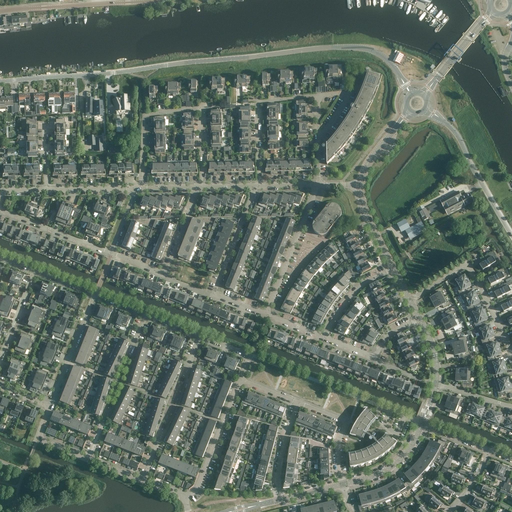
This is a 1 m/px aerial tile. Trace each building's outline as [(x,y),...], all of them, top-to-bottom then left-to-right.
[(19,27),(19,26),(19,17),(11,18),(11,21),(8,21),(9,29),(13,29),(13,26),(19,25),(19,27)] [(19,17),(19,26),(20,26),(20,25),(26,24),(26,28),(30,27),(30,19),(26,20),(26,17),(19,17)] [(0,30),(5,30),(9,29),(8,21),(5,22),(5,19),(0,19),(0,30)] [(351,109),(352,109),(353,110),(352,113),(350,116),(348,119),(345,124),(342,128),(339,132),(336,136),(333,140),(330,143),(328,145),(327,146),(327,154),(328,155),(327,156),(327,165),(327,164),(335,157),(336,157),(337,157),(338,157),(339,156),(340,155),(340,154),(341,154),(341,153),(341,152),(340,151),(343,148),(346,145),(347,145),(348,145),(348,144),(349,144),(350,143),(351,142),(351,141),(351,140),(351,139),(351,138),(353,135),(355,132),(356,132),(357,132),(358,131),(359,131),(359,130),(360,130),(360,129),(360,128),(360,127),(360,126),(360,125),(362,121),(364,118),(366,114),(368,110),(370,107),(372,103),(373,99),(375,96),(376,93),(378,89),(379,85),(380,81),(382,75),(381,77),(369,73),(367,72),(366,77),(364,82),(362,88),(359,94),(357,100),(354,105),(353,105),(352,105),(351,106),(351,107),(351,108),(351,109)] [(270,75),(268,75),(268,74),(263,74),(263,75),(261,75),(262,79),(263,79),(263,86),(269,86),(269,82),(270,82),(270,79),(270,75)] [(192,81),(192,82),(188,82),(188,87),(189,87),(189,89),(191,89),(191,93),(197,93),(197,81),(192,81)] [(173,96),(173,84),(168,84),(165,84),(165,89),(166,89),(166,91),(168,91),(168,95),(173,95),(173,96)] [(158,87),(155,87),(150,87),(149,87),(149,92),(150,92),(150,98),(156,98),(156,94),(157,94),(157,91),(158,91),(158,87)] [(19,104),(15,104),(16,113),(19,113),(19,108),(20,108),(20,106),(24,106),(24,95),(18,95),(19,104)] [(29,95),(24,95),(24,106),(25,113),(25,116),(32,116),(32,112),(30,112),(26,112),(26,106),(30,106),(30,102),(29,95)] [(115,100),(112,101),(114,106),(115,108),(115,115),(116,115),(129,115),(131,115),(130,104),(128,104),(127,104),(126,96),(119,97),(119,99),(118,98),(118,99),(116,100),(115,100)] [(12,97),(5,98),(5,107),(12,107),(12,113),(16,113),(15,104),(12,104),(12,97)] [(86,98),(85,113),(93,114),(93,104),(94,99),(86,98)] [(297,111),(309,111),(309,104),(307,104),(307,101),(297,102),(298,105),(296,105),(297,111)] [(93,104),(93,114),(93,116),(103,116),(102,102),(95,102),(95,104),(93,104)] [(268,114),(279,114),(279,107),(277,108),(277,104),(268,105),(268,114)] [(239,117),(252,117),(252,111),(250,111),(250,107),(240,108),(240,111),(239,111),(239,117)] [(211,120),(222,120),(222,114),(221,114),(221,110),(211,111),(211,120)] [(309,117),(309,111),(297,111),(297,117),(298,117),(298,120),(307,120),(307,117),(309,117)] [(183,123),(195,123),(195,117),(193,117),(193,113),(184,114),(184,117),(183,117),(183,123)] [(268,123),(278,123),(278,120),(279,120),(279,114),(268,114),(268,123)] [(155,126),(166,126),(166,120),(164,120),(164,116),(155,117),(155,126)] [(252,123),(252,117),(239,117),(240,123),(241,123),(241,126),(250,126),(250,123),(252,123)] [(55,129),(65,129),(65,123),(64,123),(64,120),(63,120),(63,118),(58,119),(58,120),(54,120),(55,129)] [(222,126),(222,120),(211,120),(211,129),(221,129),(221,126),(222,126)] [(297,129),(309,129),(309,122),(308,122),(307,120),(298,120),(298,123),(297,123),(297,129)] [(26,124),(26,130),(37,130),(37,121),(27,121),(27,124),(26,124)] [(195,123),(183,123),(183,130),(184,129),(184,132),(194,132),(194,129),(195,130),(195,123)] [(278,126),(278,123),(268,123),(268,132),(279,132),(279,125),(278,126)] [(166,132),(166,126),(155,126),(155,135),(165,135),(165,132),(166,132)] [(240,135),(252,135),(252,129),(250,129),(250,126),(241,126),(241,129),(240,129),(240,135)] [(65,136),(65,129),(55,129),(55,138),(64,138),(64,136),(65,136)] [(221,132),(221,129),(211,129),(212,138),(222,138),(222,132),(221,132)] [(310,135),(309,129),(297,129),(297,135),(298,135),(298,138),(308,138),(308,135),(310,135)] [(37,130),(26,130),(26,136),(27,136),(27,139),(37,139),(37,130)] [(183,141),(195,141),(195,135),(194,135),(194,132),(184,132),(184,135),(183,135),(183,141)] [(279,138),(279,132),(268,132),(268,141),(278,141),(278,138),(279,138)] [(165,138),(165,135),(155,135),(155,144),(166,144),(166,138),(165,138)] [(252,135),(240,135),(240,141),(241,141),(241,144),(251,144),(251,141),(252,141),(252,135)] [(55,148),(66,147),(66,141),(64,141),(64,138),(55,138),(55,148)] [(222,144),(222,138),(212,138),(212,147),(221,147),(221,144),(222,144)] [(308,140),(308,138),(298,138),(298,141),(297,141),(297,147),(300,147),(302,147),(310,147),(310,140),(308,140)] [(37,139),(27,139),(27,142),(26,142),(26,148),(37,148),(37,139)] [(195,147),(195,141),(183,141),(183,148),(184,147),(184,150),(194,150),(194,147),(195,147)] [(278,144),(278,141),(268,141),(269,150),(279,150),(279,143),(278,144)] [(111,144),(110,152),(121,153),(121,149),(116,149),(116,145),(111,144)] [(166,150),(166,144),(155,144),(155,153),(165,153),(165,150),(166,150)] [(251,147),(251,144),(241,144),(241,147),(240,147),(240,153),(252,153),(252,147),(251,147)] [(66,154),(66,147),(55,148),(55,157),(65,157),(65,154),(66,154)] [(37,148),(26,148),(27,154),(28,154),(28,157),(37,157),(37,148)] [(271,175),(274,175),(274,162),(267,162),(267,167),(266,167),(266,172),(271,172),(271,175)] [(303,162),(303,174),(307,174),(306,171),(312,171),(311,167),(310,162),(303,162)] [(68,163),(68,166),(68,179),(72,179),(72,176),(77,176),(76,171),(75,166),(77,166),(76,163),(75,163),(68,163)] [(214,176),(217,176),(217,163),(210,164),(210,168),(209,168),(209,173),(214,173),(214,176)] [(246,163),(246,175),(250,175),(249,172),(255,172),(254,168),(253,163),(247,163),(246,163)] [(11,167),(11,164),(3,165),(3,173),(2,177),(8,177),(7,180),(11,180),(11,167)] [(17,164),(11,164),(11,167),(11,180),(15,180),(14,177),(20,177),(19,172),(18,172),(18,167),(17,167),(17,164)] [(32,167),(32,164),(24,164),(24,170),(24,172),(23,177),(29,177),(28,180),(32,179),(32,167)] [(39,164),(32,164),(32,167),(32,179),(36,179),(35,177),(41,176),(40,172),(39,172),(39,164)] [(57,179),(61,179),(61,166),(61,164),(53,164),(53,172),(52,176),(58,176),(57,179)] [(157,177),(161,177),(160,164),(153,165),(153,170),(152,170),(152,174),(157,174),(157,177)] [(189,164),(190,176),(193,176),(193,173),(198,173),(197,169),(197,164),(189,164)] [(114,178),(117,178),(117,165),(110,165),(110,170),(109,170),(109,175),(114,175),(114,178)] [(124,165),(125,178),(128,178),(128,175),(133,175),(133,170),(132,170),(132,165),(126,165),(124,165)] [(86,178),(89,178),(89,166),(82,166),(82,171),(81,171),(80,176),(86,176),(86,178)] [(96,166),(96,178),(100,178),(100,175),(105,175),(104,171),(104,166),(96,166)] [(443,207),(462,198),(461,197),(458,192),(440,201),(443,207)] [(447,216),(473,202),(469,193),(461,197),(462,198),(443,207),(447,216)] [(294,203),(297,195),(298,194),(293,195),(293,196),(291,195),(288,203),(293,205),(294,203)] [(299,196),(297,195),(294,203),(300,205),(301,202),(303,203),(303,202),(305,198),(303,197),(304,194),(300,194),(299,196)] [(263,198),(261,197),(261,198),(260,202),(258,204),(267,208),(271,196),(272,195),(267,195),(267,197),(264,196),(263,198)] [(274,205),(275,203),(278,196),(278,195),(274,195),(273,196),(271,196),(268,203),(274,205)] [(280,205),(281,203),(284,196),(285,195),(280,195),(280,196),(278,196),(275,203),(280,205)] [(287,205),(288,203),(291,195),(287,195),(286,196),(284,196),(281,203),(287,205)] [(207,207),(211,196),(207,196),(206,198),(204,197),(203,199),(201,198),(201,199),(200,203),(199,203),(201,204),(200,206),(207,209),(207,207)] [(213,208),(218,196),(213,196),(213,198),(211,197),(212,196),(211,196),(207,207),(207,206),(213,208)] [(219,209),(220,207),(220,206),(224,196),(220,196),(219,198),(218,197),(218,196),(213,208),(213,209),(214,207),(219,209)] [(221,204),(227,206),(231,196),(226,196),(226,197),(224,197),(224,196),(220,206),(220,207),(221,204)] [(233,206),(237,196),(233,196),(232,197),(231,197),(231,196),(227,206),(233,208),(233,206)] [(238,196),(237,196),(233,206),(234,204),(240,206),(241,203),(243,204),(244,200),(245,200),(245,199),(243,199),(244,196),(239,196),(239,197),(237,197),(238,196)] [(141,205),(147,208),(151,197),(147,197),(146,199),(144,198),(143,200),(141,200),(140,204),(139,204),(141,205)] [(148,206),(153,208),(157,197),(153,197),(153,199),(151,198),(151,197),(147,208),(148,206)] [(157,197),(153,208),(159,210),(160,208),(164,197),(160,197),(159,199),(158,198),(158,197),(157,197)] [(166,210),(167,208),(166,207),(170,197),(166,197),(166,199),(164,198),(164,197),(160,208),(166,210)] [(166,207),(167,208),(167,207),(172,209),(177,197),(173,197),(172,198),(171,198),(171,197),(170,197),(166,207)] [(177,197),(172,209),(174,205),(180,207),(181,204),(183,205),(184,201),(185,201),(183,200),(184,197),(179,197),(179,198),(177,198),(177,197)] [(99,214),(104,201),(101,200),(100,202),(97,201),(97,202),(94,201),(93,210),(94,211),(94,212),(99,214)] [(29,216),(35,203),(31,201),(31,204),(28,203),(25,202),(23,212),(25,212),(24,214),(29,216)] [(64,214),(69,203),(66,201),(65,204),(62,202),(62,203),(59,202),(58,211),(64,214)] [(107,203),(104,201),(99,214),(102,215),(99,221),(106,224),(108,220),(104,219),(106,215),(112,208),(108,207),(109,206),(106,205),(107,203)] [(38,204),(35,203),(29,216),(35,218),(35,216),(36,217),(42,209),(39,208),(39,207),(37,206),(38,204)] [(72,204),(69,203),(64,214),(71,217),(77,209),(74,208),(74,207),(71,206),(72,204)] [(332,204),(331,204),(331,205),(328,209),(326,208),(315,222),(314,223),(314,224),(313,225),(313,226),(313,227),(313,228),(313,229),(313,230),(314,231),(314,232),(315,232),(315,233),(316,234),(317,234),(318,235),(319,235),(320,236),(321,236),(322,236),(323,236),(324,236),(324,235),(325,235),(325,234),(326,234),(327,233),(328,232),(340,218),(338,217),(341,212),(342,212),(341,211),(341,210),(341,209),(340,209),(340,208),(339,207),(338,206),(336,205),(335,205),(335,204),(334,204),(333,204),(332,204)] [(426,208),(419,212),(423,221),(431,217),(426,208)] [(64,214),(58,211),(52,219),(55,220),(55,221),(58,222),(57,224),(60,225),(64,214)] [(70,226),(71,217),(64,214),(60,225),(63,226),(64,224),(67,225),(67,224),(70,226)] [(193,221),(192,223),(202,227),(204,223),(192,217),(191,218),(192,218),(191,220),(193,221)] [(254,217),(252,222),(260,225),(262,220),(254,217)] [(287,218),(285,224),(293,227),(295,222),(292,220),(293,218),(288,218),(288,219),(287,218)] [(222,224),(233,228),(234,224),(236,225),(237,225),(236,225),(237,223),(231,220),(230,222),(224,219),(222,224)] [(421,222),(410,228),(405,220),(398,224),(401,231),(405,229),(410,239),(425,230),(421,222)] [(133,221),(131,226),(139,229),(141,224),(133,221)] [(90,237),(95,224),(90,222),(89,223),(88,223),(82,231),(85,232),(85,233),(87,234),(87,236),(90,237)] [(250,224),(249,227),(258,230),(260,225),(252,222),(251,224),(250,223),(250,224)] [(100,226),(95,224),(90,237),(93,238),(94,236),(96,237),(97,236),(100,238),(101,228),(110,229),(111,226),(101,223),(100,226)] [(164,228),(172,231),(174,226),(166,223),(164,228)] [(202,227),(192,223),(191,226),(189,225),(188,225),(189,225),(188,227),(200,232),(202,227)] [(11,238),(11,237),(15,228),(14,228),(12,227),(12,226),(7,224),(6,225),(3,233),(7,235),(6,236),(11,238)] [(220,229),(233,234),(233,232),(234,232),(232,231),(233,228),(222,224),(220,229)] [(292,228),(293,227),(285,224),(283,229),(292,232),(293,229),(292,228)] [(131,226),(129,231),(137,234),(139,229),(131,226)] [(23,232),(20,231),(21,229),(15,227),(14,228),(15,228),(11,237),(15,238),(14,240),(19,242),(20,240),(23,232)] [(189,230),(188,233),(198,237),(200,232),(188,227),(187,229),(189,230)] [(258,230),(249,227),(248,230),(249,230),(248,232),(256,235),(258,230)] [(162,233),(170,236),(172,231),(164,228),(162,233)] [(232,236),(233,234),(220,229),(218,234),(229,238),(230,235),(232,236)] [(291,235),(292,232),(283,229),(281,234),(289,237),(290,235),(291,235)] [(23,230),(23,232),(20,240),(28,243),(32,234),(23,230)] [(137,234),(129,231),(127,236),(135,239),(137,234)] [(347,243),(356,239),(352,231),(343,235),(347,243)] [(254,240),(256,235),(248,232),(246,237),(254,240)] [(169,238),(170,236),(162,233),(160,238),(169,241),(170,238),(169,238)] [(198,237),(188,233),(187,235),(185,234),(185,235),(184,237),(197,242),(198,237)] [(37,247),(40,237),(32,234),(28,243),(37,247)] [(228,241),(229,238),(218,234),(216,239),(229,244),(230,242),(230,241),(228,241)] [(289,237),(281,234),(279,239),(287,242),(289,237)] [(135,239),(127,236),(125,241),(133,244),(135,239)] [(44,252),(45,250),(49,240),(48,242),(45,241),(46,239),(40,237),(37,247),(40,248),(39,250),(44,252)] [(185,240),(184,242),(195,246),(197,242),(184,237),(183,239),(185,240)] [(244,242),(252,245),(254,240),(246,237),(244,242)] [(158,243),(166,246),(167,244),(168,245),(168,244),(169,241),(160,238),(158,243)] [(215,243),(225,248),(226,245),(228,246),(228,245),(229,244),(216,239),(215,243)] [(277,244),(285,247),(287,242),(279,239),(277,244)] [(347,243),(351,250),(360,246),(356,239),(347,243)] [(49,240),(45,250),(49,252),(48,253),(53,255),(53,253),(57,244),(56,245),(54,244),(54,243),(49,240)] [(133,244),(125,241),(123,246),(126,248),(126,249),(129,250),(130,249),(131,249),(133,244)] [(195,246),(184,242),(183,245),(181,244),(180,246),(193,251),(195,246)] [(252,245),(244,242),(243,244),(242,243),(242,244),(243,244),(241,247),(250,250),(252,245)] [(158,243),(156,248),(164,251),(166,246),(158,243)] [(224,250),(225,248),(215,243),(213,248),(225,253),(226,251),(224,250)] [(63,246),(57,244),(53,253),(57,255),(56,256),(61,258),(62,257),(66,247),(65,247),(65,248),(62,247),(63,246)] [(285,249),(285,247),(277,244),(275,249),(284,252),(285,249)] [(327,249),(333,256),(337,253),(339,251),(335,246),(333,247),(331,245),(332,245),(331,245),(329,247),(327,249)] [(193,251),(180,246),(180,248),(179,248),(181,249),(180,252),(191,256),(193,251)] [(355,258),(364,254),(360,246),(351,250),(355,258)] [(66,247),(62,257),(65,258),(65,260),(69,262),(70,260),(74,251),(74,250),(73,252),(71,251),(71,249),(66,247)] [(250,250),(241,247),(240,250),(241,250),(240,252),(248,255),(250,250)] [(164,251),(156,248),(154,253),(162,256),(164,251)] [(224,255),(225,253),(213,248),(211,253),(221,257),(222,254),(224,255),(225,255),(224,255)] [(283,255),(284,252),(275,249),(273,254),(281,257),(282,255),(283,255)] [(333,256),(327,249),(325,251),(322,253),(329,260),(333,256)] [(79,263),(82,254),(74,251),(70,260),(79,263)] [(191,256),(180,252),(178,257),(179,257),(178,259),(179,259),(183,261),(184,261),(184,259),(189,261),(191,256)] [(240,252),(238,257),(246,260),(248,255),(240,252)] [(479,265),(483,270),(496,262),(495,261),(498,259),(493,252),(485,257),(487,260),(479,265)] [(160,261),(162,256),(154,253),(152,258),(153,258),(153,259),(156,261),(157,260),(160,261)] [(220,260),(221,257),(211,253),(209,258),(221,262),(222,261),(222,260),(220,260)] [(318,257),(325,264),(329,260),(322,253),(320,255),(318,257)] [(87,267),(91,257),(82,254),(79,263),(87,267)] [(271,259),(279,262),(281,257),(273,254),(271,259)] [(367,261),(364,254),(355,258),(359,266),(367,261)] [(96,259),(91,257),(87,267),(91,268),(90,270),(95,272),(99,262),(96,261),(96,259)] [(246,260),(238,257),(236,262),(244,265),(246,260)] [(321,268),(325,264),(318,257),(316,259),(314,261),(321,268)] [(207,262),(218,267),(219,264),(221,265),(221,264),(221,262),(209,258),(207,262)] [(277,267),(279,262),(271,259),(269,264),(277,267)] [(311,265),(318,272),(320,273),(324,269),(321,268),(314,261),(313,263),(311,265)] [(371,269),(367,261),(359,266),(363,273),(371,269)] [(216,271),(218,267),(207,262),(205,267),(210,269),(209,271),(214,273),(215,271),(216,271)] [(235,264),(233,267),(242,270),(244,265),(236,262),(235,264),(234,264),(235,264)] [(277,269),(277,267),(269,264),(267,269),(276,272),(277,269)] [(314,276),(318,272),(311,265),(309,267),(307,270),(314,276)] [(118,279),(121,271),(119,270),(119,268),(113,266),(109,276),(114,277),(113,279),(117,281),(118,279)] [(242,270),(233,267),(232,270),(233,270),(232,272),(240,275),(242,270)] [(488,279),(491,285),(505,278),(504,277),(507,275),(503,268),(495,273),(496,275),(488,279)] [(122,269),(121,271),(118,279),(126,282),(130,273),(122,269)] [(275,275),(276,272),(267,269),(265,274),(273,277),(274,275),(275,275)] [(8,281),(13,283),(18,273),(15,272),(16,271),(11,270),(10,273),(11,273),(8,281)] [(305,272),(303,274),(311,280),(314,276),(307,270),(305,272)] [(339,282),(346,289),(348,286),(350,284),(348,282),(350,281),(349,280),(352,277),(349,271),(345,275),(345,276),(343,278),(339,282)] [(240,275),(232,272),(230,277),(238,280),(240,275)] [(18,273),(13,283),(19,286),(22,278),(23,278),(24,275),(20,273),(20,274),(18,273)] [(139,276),(130,273),(126,282),(135,286),(139,276)] [(263,279),(271,282),(273,277),(265,274),(263,279)] [(311,280),(303,274),(302,276),(300,279),(308,284),(311,280)] [(458,276),(451,280),(454,284),(455,284),(457,287),(469,280),(467,276),(466,277),(465,275),(459,278),(458,276)] [(143,291),(143,289),(147,281),(146,281),(144,280),(144,278),(139,276),(135,286),(139,287),(139,289),(143,291)] [(238,280),(230,277),(228,282),(236,285),(238,280)] [(147,279),(146,281),(147,281),(143,289),(148,291),(147,292),(151,294),(152,292),(155,284),(152,283),(153,282),(147,279)] [(269,287),(271,282),(263,279),(261,284),(269,287)] [(308,284),(300,279),(298,281),(297,283),(305,289),(308,284)] [(469,280),(457,287),(459,290),(457,291),(460,296),(467,292),(466,289),(471,286),(470,285),(471,284),(469,280)] [(503,289),(494,293),(497,299),(511,292),(511,291),(511,283),(511,281),(509,282),(501,286),(503,289)] [(38,293),(44,296),(48,285),(46,284),(42,282),(41,285),(41,286),(38,293)] [(236,285),(228,282),(226,287),(230,289),(229,290),(232,291),(233,290),(234,290),(236,285)] [(344,291),(346,289),(339,282),(335,286),(343,293),(344,291)] [(373,294),(382,289),(378,282),(369,286),(373,294)] [(155,283),(155,284),(152,292),(156,294),(155,296),(160,297),(160,296),(164,286),(163,287),(161,286),(161,285),(155,283)] [(305,289),(297,283),(295,286),(294,288),(302,293),(305,289)] [(259,289),(267,292),(269,287),(261,284),(259,289)] [(48,285),(44,296),(50,298),(53,290),(55,287),(51,285),(50,286),(48,285)] [(168,299),(172,290),(172,289),(172,291),(169,290),(170,288),(164,286),(160,296),(164,297),(164,299),(168,301),(168,299)] [(341,295),(343,293),(335,286),(331,291),(339,297),(341,295)] [(291,293),(299,298),(302,293),(294,288),(292,290),(291,293)] [(434,303),(445,297),(442,292),(444,291),(442,288),(435,291),(436,294),(431,297),(434,303)] [(265,297),(267,292),(259,289),(257,294),(265,297)] [(377,301),(386,297),(382,289),(373,294),(375,298),(374,299),(376,302),(377,301)] [(177,302),(181,293),(172,290),(168,299),(177,302)] [(67,305),(71,294),(69,294),(69,293),(65,291),(64,294),(65,295),(64,296),(61,295),(59,301),(67,305)] [(337,299),(339,297),(331,291),(328,295),(336,301),(337,299)] [(467,292),(460,296),(462,300),(463,300),(465,303),(478,297),(476,293),(475,293),(474,292),(468,295),(467,292)] [(185,306),(189,296),(181,293),(177,302),(185,306)] [(299,298),(291,293),(288,298),(296,303),(299,298)] [(71,294),(67,305),(73,307),(76,299),(77,300),(78,296),(74,295),(71,294)] [(265,297),(257,294),(255,299),(256,299),(256,300),(259,302),(260,301),(263,302),(265,297)] [(324,300),(332,305),(334,303),(336,301),(328,295),(324,300)] [(0,299),(0,304),(12,309),(15,300),(5,296),(3,301),(0,299)] [(194,309),(197,300),(197,299),(197,301),(194,300),(195,298),(189,296),(185,306),(190,307),(189,309),(193,311),(194,309)] [(381,309),(389,304),(386,297),(377,301),(381,309)] [(448,302),(445,297),(434,303),(436,308),(442,305),(444,308),(451,305),(449,301),(448,302)] [(478,297),(465,303),(466,307),(468,312),(475,308),(474,306),(480,303),(479,301),(480,301),(478,297)] [(509,302),(501,306),(504,312),(511,308),(511,297),(508,300),(509,302)] [(296,303),(288,298),(286,300),(285,303),(294,307),(296,303)] [(202,314),(202,312),(206,303),(205,304),(203,303),(203,302),(197,300),(194,309),(198,311),(197,312),(202,314)] [(329,310),(332,305),(324,300),(321,305),(329,310)] [(353,306),(360,312),(364,308),(365,307),(361,302),(360,302),(359,304),(357,302),(357,301),(353,306)] [(211,316),(214,306),(214,307),(211,306),(211,305),(206,303),(202,312),(206,314),(206,316),(210,317),(211,316)] [(292,312),(294,307),(285,303),(284,306),(282,309),(283,309),(286,310),(285,312),(291,314),(292,312)] [(12,309),(0,304),(0,314),(8,318),(12,309)] [(385,316),(393,312),(389,304),(381,309),(385,316)] [(100,305),(99,308),(98,308),(95,317),(102,320),(106,308),(104,307),(100,305)] [(318,310),(327,314),(329,310),(321,305),(318,310)] [(28,315),(41,321),(43,317),(40,316),(42,311),(32,306),(28,315)] [(219,319),(223,310),(222,309),(222,311),(219,310),(220,308),(214,306),(211,316),(215,317),(214,319),(218,321),(219,319)] [(357,316),(360,312),(353,306),(349,310),(357,316)] [(106,308),(102,319),(108,321),(111,313),(112,314),(113,310),(109,308),(109,309),(106,308)] [(475,308),(468,312),(471,316),(473,320),(486,313),(484,309),(483,310),(482,308),(477,311),(475,308)] [(227,322),(231,313),(223,310),(219,319),(227,322)] [(327,314),(318,310),(315,315),(324,319),(327,314)] [(357,316),(349,310),(346,315),(354,321),(357,316)] [(448,317),(442,320),(445,325),(455,321),(456,320),(454,314),(455,313),(454,310),(446,314),(448,317)] [(120,329),(121,326),(125,316),(123,315),(123,314),(119,312),(118,316),(115,324),(116,324),(115,327),(120,329)] [(397,320),(393,312),(385,316),(389,324),(397,320)] [(236,326),(240,316),(231,313),(227,322),(236,326)] [(486,313),(473,320),(474,323),(476,328),(483,325),(482,322),(488,320),(487,318),(488,317),(486,313)] [(40,325),(41,321),(28,315),(25,324),(35,328),(37,323),(40,325)] [(321,324),(324,319),(315,315),(313,320),(312,322),(318,325),(319,323),(321,324)] [(354,321),(346,315),(343,320),(351,325),(354,321)] [(125,316),(121,326),(127,328),(130,321),(132,318),(128,316),(127,317),(125,316)] [(244,329),(248,320),(248,319),(247,321),(244,320),(245,318),(240,316),(236,326),(240,328),(240,329),(244,331),(244,329)] [(53,321),(52,325),(65,330),(69,321),(58,317),(56,322),(53,321)] [(253,322),(248,320),(244,329),(249,331),(248,332),(252,334),(256,324),(253,323),(253,322)] [(340,324),(348,330),(351,325),(343,320),(340,324)] [(455,321),(445,325),(448,331),(454,328),(455,331),(462,327),(461,324),(459,325),(456,320),(455,321)] [(345,334),(348,330),(340,324),(336,330),(337,330),(339,331),(338,333),(344,335),(345,334)] [(65,330),(52,325),(50,329),(53,330),(51,335),(62,339),(65,330)] [(483,325),(476,328),(478,333),(480,336),(493,331),(492,327),(491,327),(490,325),(484,328),(483,325)] [(153,339),(156,340),(160,330),(158,329),(158,328),(154,326),(152,330),(152,329),(151,330),(147,340),(152,342),(153,339)] [(446,328),(444,329),(443,326),(436,331),(438,335),(447,330),(446,328)] [(90,327),(88,332),(97,336),(100,330),(90,327)] [(367,335),(375,340),(378,335),(378,334),(378,335),(375,333),(376,332),(377,331),(372,327),(370,330),(367,335)] [(276,342),(280,332),(271,329),(267,338),(276,342)] [(160,330),(156,340),(162,342),(165,334),(165,335),(167,331),(162,330),(160,330)] [(493,331),(480,336),(481,339),(481,340),(483,345),(490,342),(489,339),(495,337),(494,335),(495,335),(493,331)] [(18,341),(31,347),(33,343),(30,341),(32,337),(21,332),(18,341)] [(97,336),(88,332),(86,337),(95,341),(97,336)] [(288,335),(280,332),(276,342),(284,345),(288,335)] [(399,344),(408,340),(404,332),(395,337),(399,344)] [(169,349),(174,351),(179,337),(177,336),(173,334),(172,337),(173,338),(169,345),(171,346),(169,349)] [(292,350),(293,348),(296,340),(293,339),(294,338),(288,335),(284,345),(288,346),(287,348),(292,350)] [(372,345),(375,340),(367,335),(365,338),(363,337),(360,342),(362,343),(368,345),(369,343),(372,344),(372,345)] [(84,342),(93,346),(95,341),(86,337),(84,342)] [(179,337),(174,351),(178,352),(179,349),(181,350),(182,346),(185,347),(187,343),(185,342),(186,339),(182,337),(182,338),(179,337)] [(454,349),(468,347),(466,341),(467,341),(467,337),(459,339),(459,342),(453,343),(454,349)] [(117,344),(126,348),(129,343),(120,339),(117,344)] [(301,352),(304,343),(302,342),(302,341),(296,339),(296,340),(293,348),(296,350),(295,351),(301,353),(301,352)] [(403,352),(411,348),(408,340),(399,344),(403,352)] [(30,350),(31,347),(18,341),(14,350),(25,354),(27,349),(30,350)] [(91,351),(93,346),(84,342),(82,347),(91,351)] [(313,347),(310,346),(311,344),(305,342),(304,343),(301,352),(304,353),(304,354),(309,356),(309,355),(313,347)] [(490,342),(483,345),(484,350),(485,349),(486,353),(500,348),(499,344),(497,344),(497,343),(491,345),(490,342)] [(43,347),(42,351),(55,356),(59,347),(48,343),(46,348),(43,347)] [(117,344),(115,349),(124,353),(126,348),(117,344)] [(321,350),(318,349),(319,348),(313,345),(313,347),(309,355),(313,356),(312,358),(317,360),(318,358),(321,350)] [(80,352),(89,356),(91,351),(82,347),(80,352)] [(138,353),(147,356),(149,350),(139,347),(138,353)] [(469,353),(468,347),(454,349),(456,356),(462,354),(462,358),(471,356),(470,352),(469,353)] [(204,359),(210,361),(214,351),(212,350),(212,349),(208,348),(207,351),(204,359)] [(407,360),(415,355),(411,348),(403,352),(407,360)] [(500,348),(486,353),(487,356),(487,357),(489,362),(496,359),(495,356),(501,354),(500,353),(502,352),(500,348)] [(124,353),(115,349),(113,353),(121,358),(124,353)] [(322,349),(321,350),(318,358),(326,362),(330,352),(322,349)] [(55,356),(42,351),(40,355),(43,356),(39,365),(46,367),(48,363),(52,365),(55,356)] [(214,351),(210,361),(216,364),(219,356),(220,356),(221,353),(217,351),(216,352),(214,351)] [(87,361),(89,356),(80,352),(78,357),(87,361)] [(335,365),(338,355),(330,352),(326,362),(335,365)] [(121,358),(113,353),(110,358),(119,363),(121,358)] [(147,356),(138,353),(136,358),(145,361),(147,356)] [(223,367),(229,369),(233,359),(231,358),(231,357),(227,355),(226,359),(223,367)] [(346,360),(344,359),(344,358),(338,355),(335,365),(338,366),(338,368),(343,370),(343,368),(346,360)] [(417,358),(415,355),(407,360),(411,369),(416,370),(417,367),(417,366),(417,365),(417,364),(417,363),(416,362),(416,361),(415,359),(417,358)] [(87,361),(78,357),(76,362),(85,366),(87,361)] [(8,367),(21,372),(22,369),(19,367),(21,362),(11,358),(8,367)] [(119,363),(110,358),(108,363),(117,368),(119,363)] [(145,361),(136,358),(135,363),(144,366),(145,361)] [(233,359),(229,369),(235,371),(238,364),(240,360),(236,359),(235,359),(233,359)] [(347,359),(346,360),(343,368),(346,370),(346,371),(351,373),(351,372),(355,362),(355,363),(352,362),(353,361),(347,359)] [(496,359),(489,362),(490,367),(491,366),(492,370),(506,366),(505,362),(503,362),(503,360),(497,362),(496,359)] [(171,365),(180,369),(182,364),(173,360),(171,365)] [(359,376),(360,375),(364,365),(363,365),(363,367),(360,366),(361,364),(355,362),(351,372),(355,373),(354,374),(359,376)] [(117,368),(108,363),(105,368),(114,372),(117,368)] [(133,368),(142,371),(144,366),(135,363),(133,368)] [(168,370),(177,374),(180,369),(171,365),(168,370)] [(369,368),(364,365),(360,375),(363,376),(363,378),(368,380),(368,378),(372,369),(371,370),(369,369),(369,368)] [(72,371),(82,375),(84,370),(74,366),(72,371)] [(457,375),(471,376),(471,370),(472,370),(472,366),(464,366),(464,369),(457,369),(457,375)] [(506,366),(492,370),(493,374),(492,374),(494,379),(501,377),(500,374),(507,372),(506,370),(507,370),(506,366)] [(19,376),(21,372),(8,367),(4,376),(14,380),(16,375),(19,376)] [(112,377),(114,372),(105,368),(103,373),(112,377)] [(142,371),(133,368),(131,373),(141,376),(142,371)] [(33,373),(31,377),(45,382),(48,373),(38,369),(36,374),(33,373)] [(193,369),(191,374),(201,377),(202,371),(193,369)] [(368,378),(377,382),(380,372),(372,369),(368,378)] [(168,370),(166,375),(175,379),(177,374),(168,370)] [(80,380),(82,375),(72,371),(70,376),(80,380)] [(385,385),(389,375),(380,372),(377,382),(385,385)] [(141,376),(131,373),(130,379),(139,381),(141,376)] [(199,382),(201,377),(191,374),(190,379),(199,382)] [(175,379),(166,375),(164,380),(173,384),(175,379)] [(393,390),(393,388),(397,379),(396,380),(394,379),(394,378),(389,375),(385,385),(388,386),(388,388),(393,390)] [(470,382),(471,376),(457,375),(457,381),(463,382),(463,385),(471,385),(471,382),(470,382)] [(70,376),(68,381),(78,385),(80,380),(70,376)] [(100,382),(109,385),(111,379),(102,376),(100,382)] [(30,380),(33,382),(31,386),(29,386),(27,390),(35,393),(36,389),(41,391),(45,382),(31,377),(30,380)] [(501,377),(494,379),(495,384),(496,384),(497,387),(511,384),(510,380),(509,380),(508,378),(502,380),(501,377)] [(137,387),(139,381),(130,379),(128,384),(137,387)] [(188,384),(198,387),(199,382),(190,379),(188,384)] [(221,385),(230,388),(232,383),(223,379),(221,385)] [(401,393),(402,392),(406,382),(405,382),(405,383),(402,382),(403,381),(397,379),(393,388),(397,390),(396,391),(401,393)] [(173,384),(164,380),(161,384),(170,389),(173,384)] [(78,385),(68,381),(66,386),(76,390),(78,385)] [(109,385),(100,382),(98,387),(108,390),(109,385)] [(411,384),(406,382),(402,392),(405,393),(405,394),(410,396),(410,395),(414,385),(413,387),(411,386),(411,384)] [(170,389),(161,384),(159,389),(168,394),(170,389)] [(196,392),(198,387),(188,384),(187,389),(196,392)] [(511,384),(497,387),(497,391),(498,397),(506,395),(505,392),(511,390),(511,388),(511,384)] [(230,388),(221,385),(219,390),(228,393),(230,388)] [(420,388),(414,385),(410,395),(414,396),(413,398),(418,400),(422,390),(419,389),(420,388)] [(76,390),(66,386),(64,391),(74,395),(76,390)] [(125,391),(134,395),(136,390),(127,386),(125,391)] [(108,390),(98,387),(97,392),(106,395),(108,390)] [(165,399),(168,394),(159,389),(157,394),(165,399)] [(196,392),(187,389),(185,395),(194,398),(196,392)] [(228,393),(219,390),(217,395),(226,398),(228,393)] [(74,395),(64,391),(62,396),(72,400),(74,395)] [(134,395),(125,391),(122,396),(131,400),(134,395)] [(106,395),(97,392),(95,397),(104,400),(106,395)] [(245,403),(250,405),(255,395),(254,395),(249,393),(249,392),(245,403)] [(194,398),(185,395),(183,400),(193,403),(194,398)] [(226,398),(217,395),(215,400),(224,404),(226,398)] [(256,407),(260,397),(255,395),(250,405),(256,407)] [(450,396),(448,402),(459,407),(462,401),(464,402),(465,398),(457,395),(456,398),(450,396)] [(70,405),(72,400),(62,396),(60,401),(70,405)] [(131,400),(122,396),(120,401),(129,405),(131,400)] [(0,397),(0,410),(4,412),(8,402),(3,399),(0,397)] [(95,397),(94,403),(103,405),(104,400),(95,397)] [(261,410),(265,399),(260,397),(256,407),(261,410)] [(154,403),(163,406),(165,401),(155,398),(154,403)] [(266,412),(271,401),(265,399),(261,410),(266,412)] [(193,403),(183,400),(182,405),(191,408),(193,403)] [(224,404),(215,400),(213,405),(222,409),(224,404)] [(129,405),(120,401),(118,405),(126,410),(129,405)] [(271,414),(275,403),(271,401),(266,412),(271,414)] [(14,403),(12,402),(9,409),(11,411),(10,414),(19,418),(18,418),(19,418),(23,407),(17,405),(18,405),(14,403)] [(446,408),(445,411),(450,413),(458,416),(459,413),(457,412),(459,407),(448,402),(445,408),(446,408)] [(103,405),(94,403),(92,408),(101,411),(103,405)] [(163,406),(154,403),(152,408),(161,411),(163,406)] [(276,404),(275,403),(271,414),(277,416),(281,405),(276,404)] [(469,413),(475,415),(479,406),(473,404),(473,405),(469,404),(466,411),(470,412),(469,413)] [(118,405),(115,410),(124,415),(126,410),(118,405)] [(222,409),(213,405),(211,410),(220,414),(222,409)] [(281,405),(277,416),(282,418),(286,408),(281,405)] [(483,421),(487,411),(484,410),(485,408),(479,406),(475,415),(480,417),(480,419),(483,421)] [(178,412),(187,416),(190,411),(181,407),(178,412)] [(28,409),(26,408),(23,415),(26,416),(25,420),(33,423),(33,424),(37,413),(32,411),(28,409)] [(100,416),(101,411),(92,408),(90,413),(100,416)] [(161,411),(152,408),(150,413),(160,416),(161,411)] [(362,438),(364,433),(365,432),(368,427),(372,422),(376,417),(368,409),(366,411),(365,410),(362,415),(362,414),(360,416),(358,421),(357,420),(356,423),(356,422),(354,427),(355,428),(354,430),(352,429),(351,435),(355,436),(362,438)] [(124,415),(115,410),(113,415),(122,420),(124,415)] [(218,419),(220,414),(211,410),(209,415),(218,419)] [(492,424),(497,413),(491,411),(490,412),(487,411),(483,421),(492,424)] [(51,420),(60,424),(64,416),(54,412),(51,420)] [(187,416),(178,412),(176,417),(185,421),(187,416)] [(160,416),(150,413),(149,419),(158,421),(160,416)] [(295,423),(301,425),(305,415),(299,413),(295,423)] [(501,428),(505,418),(502,417),(503,416),(497,413),(492,424),(501,428)] [(119,425),(122,420),(113,415),(110,420),(119,425)] [(302,424),(307,425),(307,426),(310,417),(305,415),(301,425),(302,424)] [(73,419),(64,416),(60,424),(70,428),(73,419)] [(174,422),(182,426),(185,421),(176,417),(174,422)] [(238,422),(247,425),(249,425),(250,420),(240,417),(238,422)] [(307,426),(307,425),(306,427),(312,430),(316,419),(310,417),(307,426)] [(205,424),(215,427),(217,422),(207,418),(205,424)] [(508,419),(505,418),(501,428),(510,431),(511,426),(511,419),(509,418),(508,419)] [(79,431),(82,423),(73,419),(70,428),(79,431)] [(147,424),(156,427),(158,421),(149,419),(147,424)] [(312,428),(318,430),(321,422),(316,419),(312,430),(312,428)] [(180,431),(182,426),(174,422),(171,427),(180,431)] [(322,434),(326,423),(321,422),(318,430),(323,432),(322,434)] [(82,423),(79,431),(88,435),(92,427),(82,423)] [(328,436),(328,434),(332,426),(331,426),(326,423),(322,434),(328,436)] [(156,427),(147,424),(146,429),(155,432),(156,427)] [(215,427),(205,424),(203,429),(213,432),(215,427)] [(268,430),(277,433),(278,428),(267,424),(265,430),(268,430)] [(332,426),(328,434),(334,436),(337,427),(332,426)] [(180,431),(171,427),(169,432),(178,436),(180,431)] [(153,437),(155,432),(146,429),(144,434),(153,437)] [(213,432),(203,429),(201,434),(211,438),(213,432)] [(169,432),(167,437),(175,441),(178,436),(169,432)] [(114,445),(118,437),(108,433),(105,442),(114,445)] [(211,438),(201,434),(199,439),(209,443),(211,438)] [(264,435),(263,440),(275,443),(276,438),(267,435),(264,435)] [(388,452),(391,449),(390,448),(392,446),(393,447),(397,442),(393,440),(388,435),(383,440),(378,444),(373,448),(367,450),(361,453),(355,454),(349,455),(350,466),(353,466),(353,468),(358,466),(358,465),(360,464),(361,466),(365,464),(365,463),(367,462),(368,464),(372,461),(372,460),(374,459),(375,461),(379,457),(378,457),(380,456),(382,457),(385,453),(386,454),(388,452)] [(118,437),(114,445),(124,449),(127,441),(118,437)] [(173,446),(175,441),(167,437),(164,442),(173,446)] [(209,443),(199,439),(197,444),(207,448),(209,443)] [(261,445),(273,448),(275,443),(263,440),(261,445)] [(446,443),(439,440),(437,443),(431,441),(429,446),(441,452),(444,449),(446,443)] [(133,453),(137,444),(127,441),(124,449),(133,453)] [(242,445),(240,444),(231,441),(230,446),(238,449),(240,449),(242,445)] [(146,448),(137,444),(133,453),(143,457),(146,448)] [(207,448),(197,444),(195,449),(205,453),(207,448)] [(260,449),(272,453),(273,448),(261,445),(260,449)] [(427,448),(426,450),(438,458),(441,452),(429,446),(427,449),(427,448)] [(457,461),(463,463),(468,452),(465,451),(466,450),(461,448),(460,452),(461,452),(457,461)] [(203,458),(205,453),(195,449),(193,454),(203,458)] [(259,454),(271,458),(272,453),(260,449),(259,454)] [(438,458),(426,450),(424,452),(425,453),(423,455),(435,463),(438,458)] [(226,456),(237,459),(238,454),(237,454),(228,451),(226,456)] [(468,452),(463,463),(469,465),(472,456),(473,457),(474,453),(470,452),(468,452)] [(271,458),(259,454),(258,459),(260,460),(269,463),(271,458)] [(168,467),(172,458),(162,455),(159,463),(168,467)] [(432,467),(435,463),(423,455),(422,458),(421,457),(420,459),(431,468),(432,467)] [(237,459),(226,456),(225,460),(236,464),(237,459)] [(172,458),(168,467),(178,470),(181,462),(172,458)] [(427,473),(431,468),(420,459),(418,461),(419,461),(417,464),(427,473)] [(225,460),(223,465),(234,469),(236,464),(225,460)] [(191,466),(181,462),(178,470),(187,474),(191,466)] [(490,476),(496,478),(502,465),(499,464),(500,464),(496,462),(494,465),(495,465),(493,472),(492,471),(490,476)] [(256,464),(255,469),(267,472),(268,467),(259,465),(256,464)] [(414,466),(413,467),(423,477),(427,473),(417,464),(415,466),(414,466)] [(223,465),(221,470),(232,474),(234,469),(223,465)] [(502,465),(496,478),(503,481),(505,476),(504,476),(506,470),(507,470),(508,467),(504,465),(504,466),(502,465)] [(200,470),(191,466),(187,474),(197,478),(200,470)] [(418,482),(423,477),(413,467),(411,469),(412,469),(409,472),(418,482)] [(255,469),(254,474),(265,477),(267,472),(255,469)] [(329,469),(320,470),(320,473),(321,473),(324,474),(324,480),(330,478),(329,469)] [(232,474),(221,470),(220,475),(230,478),(232,474)] [(413,486),(418,482),(409,472),(405,475),(409,481),(406,482),(411,489),(414,487),(413,486)] [(455,483),(455,482),(461,485),(463,481),(464,481),(465,478),(451,473),(449,478),(452,479),(451,481),(451,482),(451,483),(452,483),(452,484),(453,484),(454,484),(455,483)] [(252,479),(255,480),(264,483),(265,477),(254,474),(252,479)] [(229,483),(230,478),(220,475),(218,480),(227,483),(229,483)] [(294,483),(294,480),(291,479),(285,478),(284,488),(283,488),(283,489),(290,488),(289,488),(290,484),(294,483)] [(400,479),(395,482),(402,494),(407,490),(408,492),(411,489),(406,482),(403,485),(400,479)] [(226,486),(227,483),(218,480),(215,490),(221,491),(221,490),(222,486),(225,486),(226,486)] [(264,483),(255,480),(254,484),(257,486),(256,491),(262,491),(264,483)] [(397,497),(402,494),(395,482),(392,484),(392,483),(390,484),(397,497)] [(397,497),(390,484),(388,485),(388,486),(385,487),(391,499),(397,497)] [(482,485),(481,488),(482,488),(481,492),(487,495),(486,496),(487,496),(487,497),(488,498),(489,498),(490,498),(490,497),(491,497),(491,496),(492,495),(495,496),(497,491),(482,485)] [(443,489),(440,493),(441,493),(440,494),(440,495),(441,495),(441,496),(442,496),(443,496),(444,496),(444,495),(450,498),(452,495),(453,495),(455,493),(443,486),(441,488),(443,489)] [(385,502),(391,499),(385,487),(383,489),(382,488),(380,489),(385,502)] [(375,491),(379,504),(385,502),(380,489),(378,490),(375,491)] [(379,504),(375,491),(372,492),(370,492),(374,505),(379,504)] [(370,492),(365,494),(368,507),(374,505),(370,492)] [(368,507),(365,494),(359,495),(361,502),(357,503),(360,511),(363,510),(363,508),(368,507)] [(429,503),(430,503),(429,503),(429,504),(429,505),(429,506),(430,506),(430,507),(431,507),(432,507),(432,506),(433,506),(438,510),(440,506),(441,507),(443,505),(431,495),(427,500),(429,502),(429,503)] [(482,509),(484,505),(486,506),(487,503),(475,497),(473,499),(475,500),(472,504),(473,504),(472,506),(478,509),(478,510),(479,510),(480,510),(481,510),(481,509),(482,509)] [(334,502),(329,503),(330,511),(340,511),(339,507),(336,508),(334,502)]
